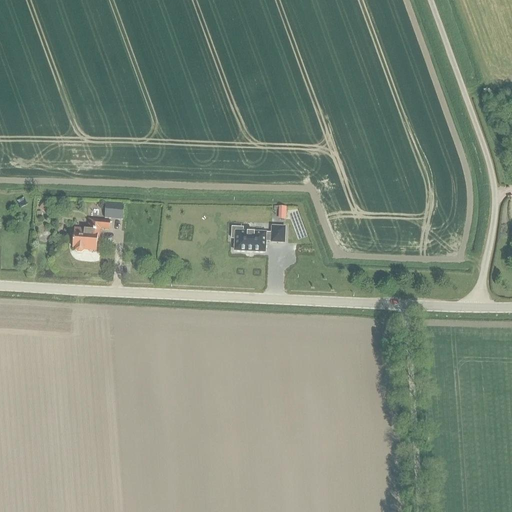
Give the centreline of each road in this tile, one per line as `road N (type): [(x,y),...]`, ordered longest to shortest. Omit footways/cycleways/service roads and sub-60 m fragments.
road 1 (tertiary): [(0,288),(475,309)]
road 2 (unclassified): [(475,309),(493,199),(428,0)]
